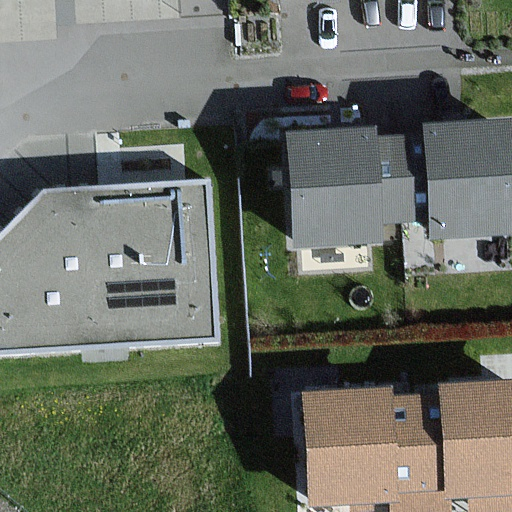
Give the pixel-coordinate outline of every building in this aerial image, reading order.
[(428,127),(429,139),(433,217),(434,234),(511,229),(511,184),(509,123),(428,127)] [(299,244),(381,239),(380,220),(375,142),(375,131),(293,135),(299,244)] [(433,217),(429,139),(375,142),(380,220),(433,217)] [(45,192),(0,238),(0,352),(214,338),(208,182),(45,192)] [(511,382),(444,386),(444,397),(449,485),(450,495),(511,491),(511,382)] [(397,500),(396,488),(391,400),(391,390),(306,394),(312,504),(397,500)] [(449,485),(444,397),(391,400),(396,488),(449,485)]
